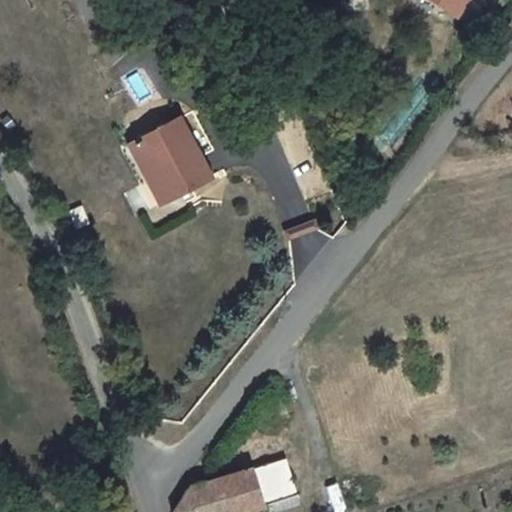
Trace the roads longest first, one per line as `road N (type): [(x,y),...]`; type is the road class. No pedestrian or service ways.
road 1 (track): [(143,488),(278,349),(511,49)]
road 2 (unclassified): [(0,168),(54,247),(151,511)]
